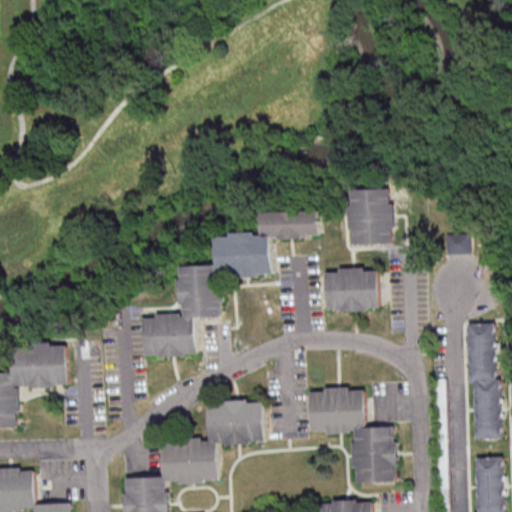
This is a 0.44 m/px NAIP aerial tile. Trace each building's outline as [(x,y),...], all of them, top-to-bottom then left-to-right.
[(352,189),(389,188),(389,202),(392,202),(393,225),(390,225),(391,239),(354,241),(353,227),(350,227),(349,204),(353,204),(352,189)] [(148,355),(200,354),(199,316),(226,316),(225,276),(276,274),(275,237),(324,236),(323,209),(265,211),(266,233),(221,234),(221,264),(185,265),(186,313),(147,314),(148,355)] [(449,252),(474,252),(474,232),(449,232),(449,252)] [(329,267),(330,311),(382,309),(381,266),(329,267)] [(474,322),(476,438),(505,438),(503,322),(474,322)] [(65,343),(66,382),(14,384),(16,426),(0,426),(0,370),(11,370),(10,345),(65,343)] [(438,377),(440,511),(453,511),(451,377),(438,377)] [(309,390),(325,390),(324,386),(348,385),(348,389),(364,388),(365,426),(393,425),(394,440),(396,440),(397,464),(394,464),(395,480),(356,481),(356,465),(352,466),(352,441),(354,441),(354,428),(351,428),(351,431),(326,432),(326,428),(310,429),(309,390)] [(122,511),(122,492),(126,492),(126,476),(163,475),(162,440),(209,439),(207,402),(262,400),(263,438),(216,440),(218,478),(163,480),(164,489),(168,489),(168,511),(122,511)] [(478,456),(478,511),(509,511),(509,455),(478,456)] [(0,465),(19,465),(19,469),(33,468),(34,502),(70,500),(70,511),(33,511),(33,505),(19,506),(20,509),(0,509),(0,465)] [(317,511),(317,502),(333,501),(332,497),(356,497),(356,500),(372,499),(372,511),(317,511)]
